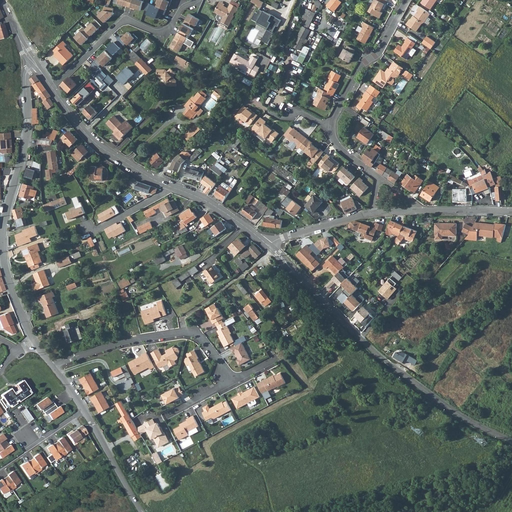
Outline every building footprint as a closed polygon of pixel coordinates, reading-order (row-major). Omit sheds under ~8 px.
[(144,1),(140,0),(133,0),(132,8),(131,8),(135,9),(135,8),(141,10),(144,1)] [(171,2),(165,0),(157,0),(155,6),(166,10),(168,5),(169,6),(171,2)] [(342,3),(338,0),(332,0),(327,6),(334,12),(342,3)] [(387,1),(384,0),(375,0),(369,13),(374,15),(373,16),(379,19),(382,14),(381,13),(380,12),(382,9),(383,10),(386,5),(385,4),(387,1)] [(424,0),(421,4),(431,10),(438,0),(424,0)] [(166,10),(155,6),(148,3),(145,10),(148,11),(147,15),(160,20),(161,16),(160,15),(161,13),(165,14),(166,10)] [(222,21),(230,26),(236,16),(235,15),(236,12),(237,13),(240,8),(232,3),(229,8),(225,6),(220,3),(215,12),(218,14),(224,17),(222,21)] [(312,11),(308,8),(304,17),(308,20),(305,26),(309,28),(312,23),(312,22),(312,21),(314,17),(313,16),(318,6),(315,4),(312,11)] [(114,9),(105,6),(104,10),(99,15),(105,22),(114,14),(113,13),(114,9)] [(431,15),(420,7),(417,11),(418,12),(414,18),(414,17),(411,21),(410,20),(407,25),(418,33),(424,25),(425,23),(431,15)] [(256,12),(253,19),(269,28),(263,41),(269,44),(275,34),(273,33),(277,26),(279,27),(283,20),(261,9),(259,13),(256,12)] [(192,14),(188,21),(198,26),(202,20),(192,14)] [(224,17),(218,14),(216,16),(218,19),(221,21),(219,24),(220,25),(225,27),(228,29),(230,26),(222,21),(224,17)] [(97,20),(87,30),(93,36),(103,26),(97,20)] [(187,22),(183,30),(193,35),(196,29),(191,26),(192,25),(187,22)] [(374,28),(365,23),(362,27),(363,29),(358,39),(366,44),(374,28)] [(298,37),(294,46),(302,50),(308,40),(306,39),(306,37),(310,30),(303,26),(301,31),(298,37)] [(82,32),(76,37),(82,44),(88,39),(88,38),(91,35),(84,27),(81,30),(82,32)] [(131,32),(124,39),(130,45),(138,38),(131,32)] [(196,42),(179,33),(171,47),(180,53),(183,48),(185,49),(188,45),(193,47),(196,42)] [(120,36),(118,39),(124,45),(127,42),(120,36)] [(423,44),(431,50),(436,43),(428,36),(423,44)] [(119,40),(110,48),(116,55),(123,49),(121,47),(123,45),(119,40)] [(416,46),(409,40),(406,44),(402,50),(400,48),(396,53),(408,62),(411,57),(414,59),(418,54),(413,50),(416,46)] [(64,65),(74,56),(65,46),(66,45),(64,41),(54,50),(56,53),(55,55),(64,65)] [(356,50),(348,46),(347,50),(346,49),(341,58),(350,63),(355,54),(354,54),(356,50)] [(95,62),(92,65),(97,70),(101,67),(100,66),(102,64),(104,66),(106,64),(107,66),(110,62),(109,61),(112,58),(106,52),(99,58),(99,57),(94,61),(95,62)] [(132,59),(146,74),(151,69),(137,54),(132,59)] [(244,70),(249,60),(240,55),(239,55),(236,54),(231,62),(234,63),(233,64),(244,70)] [(179,55),(176,60),(187,65),(189,61),(179,55)] [(249,60),(244,70),(256,77),(261,68),(256,65),(259,59),(253,56),(250,61),(249,60)] [(403,68),(395,62),(390,70),(388,73),(385,74),(380,70),(373,81),(383,87),(387,81),(392,85),(395,81),(394,77),(398,77),(403,68)] [(276,63),(273,69),(278,72),(281,66),(276,63)] [(128,67),(117,77),(124,84),(135,74),(128,67)] [(107,76),(101,69),(97,73),(103,80),(107,76)] [(157,71),(157,78),(162,78),(167,83),(167,88),(176,88),(176,81),(172,78),(176,75),(171,70),(167,73),(165,71),(157,71)] [(405,70),(402,76),(410,81),(413,75),(405,70)] [(332,95),(333,95),(340,84),(337,82),(341,76),(333,71),(329,78),(331,79),(324,90),(332,95)] [(34,84),(39,80),(36,75),(34,76),(31,79),(34,84)] [(84,78),(82,76),(79,79),(84,84),(89,77),(87,75),(84,78)] [(110,86),(115,81),(109,75),(103,80),(106,83),(109,86),(110,86)] [(78,84),(71,76),(62,84),(70,92),(78,84)] [(47,90),(46,90),(39,80),(34,84),(33,84),(40,95),(47,90)] [(93,80),(83,90),(77,96),(74,99),(73,100),(78,105),(99,86),(93,80)] [(109,86),(104,91),(105,91),(108,95),(111,92),(115,96),(117,94),(110,86),(109,86)] [(372,86),(371,89),(380,95),(382,92),(373,86),(372,86)] [(324,90),(320,88),(317,93),(319,94),(313,104),(325,110),(328,105),(325,103),(328,98),(330,99),(332,95),(324,90)] [(371,89),(368,92),(377,99),(380,95),(371,89)] [(47,90),(40,95),(45,101),(43,102),(45,105),(51,101),(49,98),(51,96),(47,90)] [(193,98),(192,97),(184,106),(187,109),(183,114),(189,119),(191,117),(193,118),(197,114),(199,116),(203,111),(198,107),(205,99),(204,98),(206,95),(201,91),(199,93),(198,92),(193,98)] [(214,91),(211,94),(219,100),(222,97),(214,91)] [(377,99),(368,92),(366,96),(360,105),(369,111),(374,103),(377,105),(379,101),(377,99)] [(91,104),(83,112),(91,119),(98,112),(91,104)] [(250,126),(257,116),(254,113),(253,114),(250,112),(251,111),(248,109),(247,109),(243,107),(235,118),(239,121),(240,119),(250,126)] [(114,132),(112,134),(119,141),(133,127),(125,120),(122,124),(113,116),(105,124),(114,132)] [(261,118),(253,129),(256,131),(259,133),(260,132),(268,138),(268,137),(274,141),(280,133),(274,129),(273,130),(269,127),(270,126),(266,123),(267,122),(261,118)] [(188,133),(184,136),(188,140),(203,127),(198,121),(187,132),(188,133)] [(175,126),(167,133),(170,136),(175,131),(180,136),(182,134),(175,126)] [(301,148),(309,138),(305,135),(304,136),(300,133),(301,132),(295,128),(292,126),(285,134),(288,137),(288,138),(297,145),(296,146),(300,149),(301,148)] [(54,131),(51,138),(55,140),(60,128),(56,127),(54,131)] [(375,134),(365,127),(358,137),(368,144),(375,134)] [(45,134),(43,134),(44,137),(51,138),(54,131),(48,128),(45,134)] [(390,136),(383,130),(379,135),(387,141),(387,140),(390,136)] [(71,146),(78,139),(70,131),(64,137),(71,146)] [(9,132),(0,133),(0,152),(1,153),(11,153),(10,148),(9,143),(8,143),(8,140),(10,139),(9,132)] [(237,138),(236,138),(234,141),(230,145),(236,149),(242,142),(237,138)] [(314,142),(309,138),(301,148),(306,151),(313,157),(312,159),(313,159),(316,162),(325,152),(321,148),(320,149),(313,144),(314,142)] [(80,161),(90,151),(83,144),(73,154),(80,161)] [(368,150),(363,157),(369,161),(368,161),(367,163),(371,165),(373,167),(375,164),(372,163),(374,160),(380,151),(376,147),(372,152),(368,150)] [(154,153),(156,156),(151,160),(158,168),(165,161),(161,157),(163,155),(158,149),(154,153)] [(201,153),(198,150),(190,158),(192,161),(201,153)] [(48,158),(50,169),(46,170),(48,180),(54,179),(53,172),(56,172),(56,168),(58,168),(56,152),(51,153),(52,158),(48,158)] [(179,172),(182,164),(192,155),(189,152),(183,152),(174,160),(171,170),(179,172)] [(332,156),(329,154),(320,166),(326,170),(327,169),(330,171),(331,170),(334,172),(337,171),(340,168),(341,164),(334,158),(333,159),(332,161),(330,159),(331,157),(332,156)] [(425,163),(427,160),(418,155),(416,154),(415,157),(425,163)] [(376,171),(394,182),(396,183),(400,176),(401,176),(403,174),(403,173),(399,171),(397,174),(377,162),(374,160),(372,163),(375,164),(373,167),(374,168),(376,169),(376,170),(376,171)] [(35,161),(33,168),(41,171),(41,163),(35,161)] [(226,168),(217,161),(211,168),(218,173),(221,174),(221,175),(226,168)] [(73,174),(82,166),(79,163),(71,171),(71,170),(68,172),(69,174),(70,176),(73,174)] [(107,168),(101,165),(99,168),(97,168),(96,168),(92,168),(91,177),(90,178),(94,181),(98,181),(98,182),(104,182),(106,181),(109,179),(109,171),(108,170),(107,168)] [(346,166),(338,175),(349,184),(356,177),(348,169),(346,166)] [(34,179),(37,170),(29,167),(26,176),(34,179)] [(197,169),(189,167),(185,176),(194,179),(197,169)] [(194,179),(202,181),(205,172),(197,169),(194,179)] [(489,187),(496,184),(496,187),(496,188),(497,200),(501,200),(499,186),(498,177),(494,178),(490,171),(487,173),(485,172),(482,174),(483,175),(484,177),(485,179),(489,187)] [(414,178),(408,174),(407,174),(404,172),(403,173),(403,174),(401,176),(400,177),(404,180),(402,183),(415,192),(421,183),(420,183),(422,179),(417,175),(414,178)] [(466,187),(468,184),(451,175),(449,179),(463,187),(466,187)] [(491,193),(489,187),(485,179),(484,177),(483,175),(469,181),(470,185),(473,185),(477,193),(483,190),(485,195),(491,193)] [(204,191),(209,194),(216,184),(206,176),(202,183),(205,185),(206,184),(209,186),(204,191)] [(360,177),(351,188),(361,197),(369,188),(362,181),(363,180),(360,177)] [(138,181),(133,178),(128,182),(135,188),(149,193),(154,195),(156,194),(158,188),(138,181)] [(431,181),(421,195),(430,201),(436,192),(439,194),(438,194),(442,196),(444,190),(431,181)] [(34,189),(35,187),(24,184),(20,196),(31,199),(32,195),(37,197),(39,191),(34,189)] [(228,185),(225,189),(220,186),(215,193),(224,200),(233,189),(228,185)] [(295,215),(301,208),(287,197),(280,192),(274,187),(273,190),(290,203),(287,208),(295,215)] [(290,192),(289,191),(285,188),(283,187),(283,188),(280,192),(287,197),(290,192)] [(467,189),(453,189),(453,201),(466,201),(467,195),(472,195),(470,188),(467,188),(467,189)] [(340,201),(347,214),(357,209),(358,211),(364,208),(363,205),(357,201),(354,202),(353,200),(351,195),(340,201)] [(323,202),(315,196),(306,206),(314,212),(323,202)] [(79,197),(74,199),(78,209),(68,212),(71,219),(87,214),(82,203),(81,203),(79,197)] [(45,205),(47,211),(67,205),(65,198),(45,205)] [(175,206),(172,200),(170,201),(168,199),(157,205),(159,207),(161,211),(165,210),(168,216),(179,210),(177,206),(175,206)] [(258,207),(260,209),(265,213),(269,207),(259,200),(256,205),(258,207)] [(248,205),(242,212),(252,220),(257,213),(254,211),(256,209),(252,206),(250,208),(248,205)] [(117,206),(100,214),(104,222),(121,213),(117,206)] [(18,208),(13,210),(18,224),(26,221),(24,214),(26,214),(23,207),(18,208)] [(144,212),(147,218),(156,213),(154,210),(153,207),(144,212)] [(271,216),(275,211),(271,209),(269,207),(265,213),(268,215),(269,214),(271,216)] [(193,212),(190,208),(180,215),(183,220),(184,219),(187,223),(197,217),(194,212),(193,212)] [(214,220),(209,214),(202,219),(205,223),(202,225),(203,227),(214,220)] [(434,217),(422,218),(420,223),(425,223),(423,226),(430,226),(431,225),(432,223),(433,221),(434,219),(434,217)] [(265,218),(264,226),(276,228),(277,227),(282,228),(283,220),(265,218)] [(404,226),(391,220),(389,228),(402,233),(404,226)] [(222,221),(212,227),(217,235),(227,228),(222,221)] [(374,227),(370,226),(356,221),(352,222),(350,223),(349,228),(357,231),(356,235),(360,236),(360,235),(375,241),(376,239),(375,239),(379,230),(381,231),(383,225),(375,223),(374,227)] [(118,222),(106,229),(111,238),(115,236),(115,237),(127,231),(123,223),(120,224),(118,222)] [(150,222),(137,227),(140,233),(149,230),(153,228),(150,222)] [(494,225),(482,224),(482,222),(474,222),(473,226),(470,232),(469,233),(465,238),(476,239),(477,234),(489,236),(501,237),(504,228),(506,224),(502,224),(494,223),(494,225)] [(465,223),(462,230),(469,233),(470,232),(473,226),(465,223)] [(436,235),(436,239),(442,239),(442,235),(456,235),(456,224),(435,224),(435,235),(436,235)] [(16,242),(17,246),(30,241),(29,238),(37,235),(34,226),(22,231),(22,232),(14,235),(17,242),(16,242)] [(402,233),(400,237),(395,242),(399,244),(404,238),(412,241),(414,240),(417,231),(404,226),(402,233)] [(402,233),(389,228),(386,233),(386,234),(391,236),(395,235),(400,237),(402,233)] [(92,247),(97,245),(92,236),(88,238),(92,247)] [(320,239),(315,243),(322,250),(324,248),(332,246),(329,236),(320,239)] [(338,246),(341,243),(334,236),(331,239),(336,244),(338,246)] [(246,246),(239,238),(229,247),(236,255),(237,255),(246,246)] [(37,243),(21,249),(23,256),(25,256),(27,261),(26,261),(28,266),(29,266),(37,263),(38,263),(36,258),(39,257),(37,251),(40,250),(37,243)] [(186,253),(187,253),(182,244),(174,249),(175,251),(179,257),(180,256),(182,259),(188,256),(186,253)] [(256,258),(261,253),(254,245),(249,249),(251,252),(248,254),(251,258),(254,255),(256,258)] [(296,255),(308,267),(308,266),(312,271),(319,264),(309,254),(312,251),(306,245),(296,255)] [(81,251),(71,255),(73,260),(83,256),(81,251)] [(165,257),(163,254),(155,258),(158,264),(167,259),(165,257)] [(71,255),(58,260),(61,268),(74,262),(73,260),(71,255)] [(245,262),(240,256),(235,261),(243,271),(249,266),(245,262)] [(325,269),(328,267),(335,275),(342,268),(332,257),(322,266),(325,269)] [(195,266),(178,278),(179,282),(180,281),(191,274),(192,275),(199,271),(195,266)] [(219,274),(214,266),(205,273),(210,281),(209,282),(212,286),(223,278),(220,274),(219,274)] [(35,273),(38,283),(34,285),(36,290),(51,284),(46,269),(35,273)] [(391,273),(400,280),(402,277),(394,269),(391,273)] [(128,278),(127,276),(118,280),(122,288),(136,281),(134,277),(129,279),(128,279),(128,278)] [(173,282),(177,288),(182,284),(180,281),(179,282),(178,278),(173,282)] [(343,284),(337,278),(332,283),(338,289),(341,286),(343,284)] [(390,278),(378,291),(387,299),(396,289),(394,287),(396,284),(390,278)] [(346,290),(342,294),(343,294),(348,299),(351,295),(356,290),(353,287),(358,283),(354,279),(350,283),(347,281),(343,284),(341,286),(346,290)] [(237,286),(245,295),(248,292),(240,283),(237,286)] [(266,304),(270,300),(262,289),(255,296),(257,299),(258,299),(261,303),(264,301),(266,304)] [(60,313),(58,307),(55,300),(54,297),(56,296),(54,291),(40,297),(41,302),(44,301),(45,304),(47,311),(48,313),(47,313),(48,318),(60,313)] [(122,294),(125,301),(131,298),(127,292),(122,294)] [(342,305),(348,299),(343,294),(341,296),(341,295),(336,300),(342,305)] [(353,311),(364,300),(360,296),(356,300),(351,295),(348,299),(342,305),(345,308),(346,307),(349,309),(349,308),(353,311)] [(167,314),(162,300),(157,302),(159,305),(142,311),(146,324),(152,322),(153,321),(155,320),(154,319),(167,314)] [(99,303),(92,306),(94,311),(102,308),(99,303)] [(210,320),(212,324),(214,323),(221,319),(223,318),(217,308),(216,308),(214,304),(205,309),(207,314),(208,313),(211,320),(210,320)] [(259,309),(256,312),(253,309),(254,308),(250,304),(245,308),(247,310),(245,312),(249,317),(251,316),(258,325),(262,321),(259,317),(263,314),(259,309)] [(91,306),(80,311),(82,317),(95,312),(94,311),(92,306),(91,306)] [(365,329),(374,319),(362,307),(354,316),(363,325),(362,325),(365,329)] [(0,322),(2,328),(11,335),(15,333),(7,312),(0,315),(0,322)] [(73,321),(63,326),(64,329),(61,330),(68,345),(78,341),(72,327),(75,326),(73,321)] [(223,323),(216,326),(218,330),(220,333),(218,334),(220,339),(219,339),(223,347),(232,342),(229,335),(230,334),(226,326),(227,326),(225,321),(223,323)] [(251,359),(242,343),(231,348),(233,353),(235,352),(239,359),(237,360),(239,365),(251,359)] [(158,349),(151,353),(159,367),(162,365),(162,366),(168,363),(170,366),(176,363),(174,360),(177,358),(178,356),(177,354),(178,353),(179,350),(178,348),(175,347),(173,347),(173,346),(165,350),(167,352),(161,355),(158,349)] [(154,367),(147,352),(142,354),(143,355),(129,362),(135,375),(149,367),(150,369),(154,367)] [(396,352),(394,357),(406,364),(408,361),(416,365),(418,360),(406,354),(404,356),(396,352)] [(196,376),(205,372),(201,364),(198,359),(199,358),(196,353),(190,357),(186,359),(185,362),(188,366),(190,364),(196,376)] [(131,376),(126,365),(111,371),(115,380),(126,376),(127,378),(131,376)] [(87,390),(90,394),(100,388),(92,373),(81,379),(83,383),(84,382),(88,389),(87,390)] [(268,391),(279,385),(279,386),(287,382),(282,373),(274,376),(274,375),(267,379),(266,378),(263,380),(263,381),(257,384),(265,399),(271,396),(268,391)] [(12,388),(2,394),(4,397),(2,398),(8,407),(11,404),(13,406),(18,402),(17,401),(19,399),(20,401),(32,393),(30,390),(31,389),(24,379),(18,384),(22,390),(16,394),(12,388)] [(175,389),(163,395),(168,404),(180,398),(180,397),(184,395),(180,387),(175,389)] [(239,395),(232,398),(238,408),(248,403),(255,399),(260,397),(255,387),(253,387),(243,393),(239,395)] [(95,402),(101,412),(111,406),(102,392),(91,398),(94,402),(95,402)] [(44,412),(55,404),(53,401),(50,403),(49,402),(50,401),(47,397),(36,404),(40,410),(42,409),(44,412)] [(130,415),(124,404),(122,400),(116,404),(123,416),(121,417),(124,422),(131,417),(130,415)] [(231,409),(227,401),(223,403),(223,401),(210,408),(208,405),(203,407),(205,411),(202,412),(207,420),(212,417),(213,418),(215,418),(231,409)] [(129,402),(124,404),(130,415),(134,412),(129,402)] [(55,404),(44,412),(46,415),(48,414),(52,419),(63,412),(60,408),(58,409),(55,404)] [(30,421),(23,410),(18,414),(25,424),(30,421)] [(199,426),(193,416),(187,419),(187,420),(183,423),(184,425),(181,426),(174,429),(180,440),(189,435),(188,432),(199,426)] [(124,422),(132,436),(135,442),(143,438),(139,432),(131,417),(124,422)] [(152,418),(144,423),(145,424),(148,429),(153,438),(154,437),(160,446),(169,440),(164,431),(163,432),(157,422),(155,423),(152,418)] [(140,434),(148,429),(145,424),(137,428),(140,434)] [(82,427),(67,436),(73,445),(81,439),(81,438),(87,434),(82,427)] [(58,441),(55,443),(63,455),(67,453),(66,453),(71,449),(66,443),(62,437),(57,440),(58,441)] [(9,445),(7,442),(0,446),(0,456),(1,458),(7,454),(7,453),(13,449),(10,445),(9,445)] [(51,444),(47,447),(51,453),(50,454),(51,454),(47,457),(51,462),(55,460),(60,457),(60,458),(63,455),(55,443),(52,446),(51,444)] [(35,457),(30,460),(38,471),(41,469),(40,468),(46,464),(38,453),(34,456),(35,457)] [(38,471),(30,460),(26,464),(25,463),(21,466),(29,476),(34,473),(35,474),(38,471)] [(10,475),(5,478),(12,489),(16,487),(15,486),(20,482),(13,471),(9,474),(10,475)] [(162,490),(171,486),(164,472),(155,475),(162,490)] [(12,489),(5,478),(0,482),(0,481),(0,489),(3,494),(8,490),(9,491),(12,489)]
